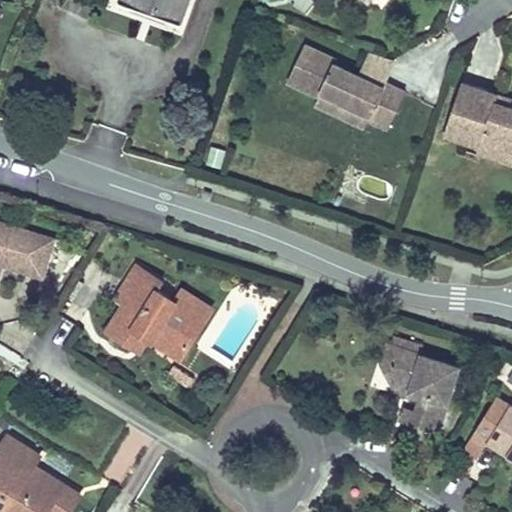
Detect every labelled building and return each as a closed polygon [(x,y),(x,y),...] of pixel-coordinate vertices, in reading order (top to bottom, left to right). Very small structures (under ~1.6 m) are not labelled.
[(181,25),(190,0),(117,0),(117,1),(181,25)] [(369,116),(366,121),(387,131),(406,91),(386,82),(384,87),(358,74),(334,63),(337,58),(305,44),(286,84),(318,99),(320,93),(369,116)] [(358,74),(384,87),(386,82),(396,61),(369,52),(358,74)] [(511,107),(509,106),(496,102),(499,95),(462,83),(445,135),(480,147),(478,152),(500,159),(504,147),(511,149),(511,107)] [(363,130),(366,121),(369,116),(320,93),(318,99),(314,107),(363,130)] [(511,99),(499,95),(496,102),(509,106),(511,99)] [(511,149),(504,147),(500,159),(511,162),(511,149)] [(205,166),(219,170),(224,151),(210,148),(205,166)] [(9,262),(7,266),(43,277),(55,239),(0,221),(0,272),(1,268),(0,267),(0,261),(1,259),(9,262)] [(111,241),(129,247),(133,234),(115,229),(111,241)] [(0,267),(1,268),(7,266),(9,262),(1,259),(0,261),(0,267)] [(142,333),(149,337),(181,357),(196,333),(189,329),(197,315),(176,301),(158,291),(164,282),(137,265),(117,298),(125,304),(108,331),(133,346),(142,333)] [(183,290),(176,301),(197,315),(189,329),(196,333),(212,308),(183,290)] [(53,339),(69,350),(82,331),(66,320),(53,339)] [(141,351),(149,337),(142,333),(133,346),(141,351)] [(394,336),(392,344),(420,354),(423,345),(394,336)] [(420,354),(392,344),(388,344),(381,363),(395,367),(391,380),(412,387),(410,391),(422,395),(420,400),(417,410),(412,424),(438,432),(459,367),(420,354)] [(394,392),(420,400),(422,395),(410,391),(412,387),(391,380),(395,367),(381,363),(381,366),(394,392)] [(195,379),(174,365),(169,373),(190,387),(195,379)] [(488,441),(511,455),(511,402),(498,394),(476,429),(490,437),(488,441)] [(401,421),(412,424),(417,410),(405,406),(401,421)] [(477,459),(488,441),(490,437),(476,429),(463,450),(477,459)] [(0,511),(45,511),(64,484),(34,466),(25,460),(31,451),(8,436),(0,447),(0,511)] [(40,456),(31,451),(25,460),(34,466),(40,456)] [(69,511),(80,495),(64,484),(45,511),(69,511)]
